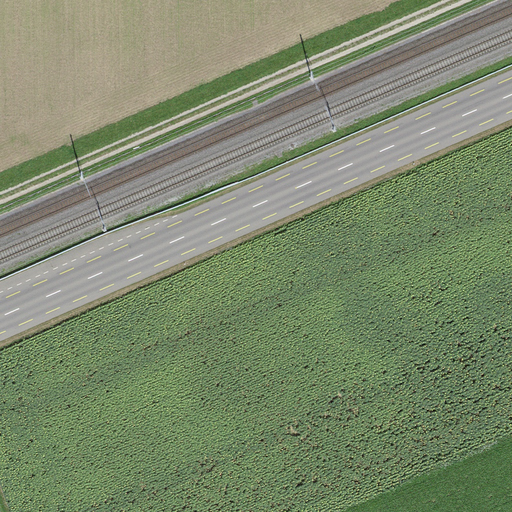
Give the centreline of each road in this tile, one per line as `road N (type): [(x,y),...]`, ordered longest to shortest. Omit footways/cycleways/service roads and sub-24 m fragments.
road 1 (primary): [(511,95),(0,317)]
road 2 (track): [(0,198),(459,0)]
